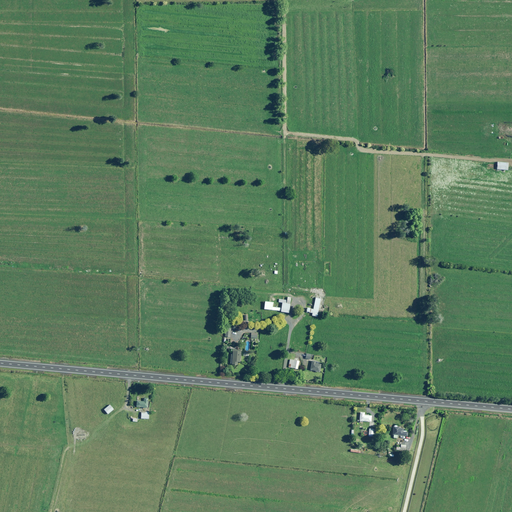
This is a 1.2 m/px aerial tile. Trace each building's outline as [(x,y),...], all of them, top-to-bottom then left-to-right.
[(288,313),(290,297),(279,296),(278,303),(282,304),(281,308),(272,307),(273,302),(265,301),(264,309),(281,311),(280,312),(288,313)] [(320,299),(315,298),(313,309),(307,307),(306,312),(312,313),(312,315),(317,316),(320,299)] [(240,351),(232,351),(232,354),(231,354),(230,364),(237,364),(237,362),(240,362),(240,351)] [(299,361),(290,359),(288,367),(297,369),(299,361)] [(319,362),(311,361),(310,370),(315,370),(315,371),(319,372),(321,364),(319,364),(319,362)] [(147,408),(147,401),(148,398),(143,397),(143,401),(137,400),(136,407),(147,408)] [(113,409),(109,404),(104,410),(108,414),(113,409)] [(364,412),(360,412),(359,422),(362,422),(362,421),(371,422),(371,415),(364,415),(364,412)] [(399,428),(399,427),(393,427),(392,435),(393,435),(393,438),(397,438),(397,435),(407,436),(407,432),(402,432),(403,428),(399,428)]
